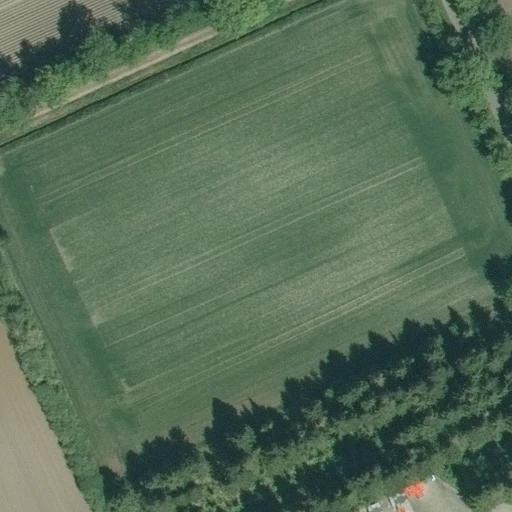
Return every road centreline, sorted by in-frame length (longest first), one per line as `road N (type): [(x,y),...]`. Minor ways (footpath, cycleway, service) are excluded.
road 1 (unknown): [(0,124),(272,0)]
road 2 (unclassified): [(446,0),(511,144)]
